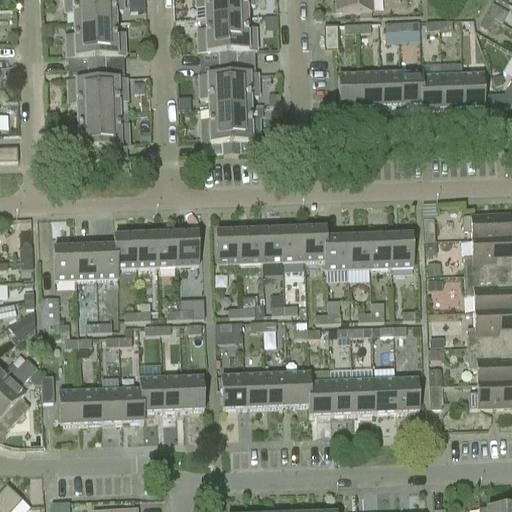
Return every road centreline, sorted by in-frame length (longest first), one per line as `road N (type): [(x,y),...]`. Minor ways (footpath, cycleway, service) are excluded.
road 1 (residential): [(511,473),(180,486)]
road 2 (residential): [(511,189),(303,196)]
road 3 (residential): [(32,207),(28,0)]
road 4 (residential): [(168,202),(160,0)]
road 5 (residential): [(303,196),(295,0)]
road 6 (residential): [(180,486),(136,466),(0,465)]
road 7 (residential): [(168,202),(32,207)]
road 8 (residential): [(303,196),(168,202)]
